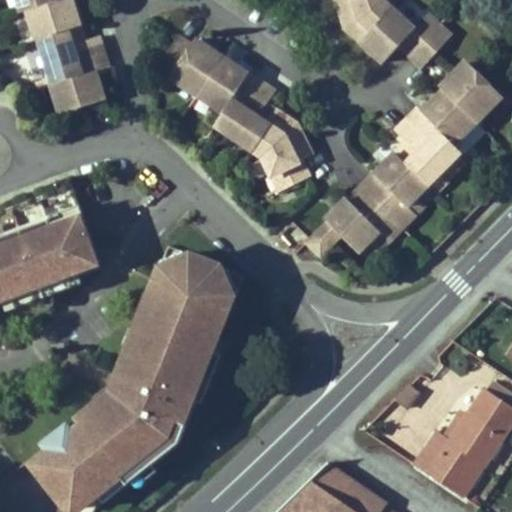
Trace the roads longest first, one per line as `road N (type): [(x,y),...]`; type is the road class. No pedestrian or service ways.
road 1 (residential): [(0,371),(24,363),(71,325),(195,189)]
road 2 (residential): [(314,0),(331,52),(331,69),(318,74),(199,0)]
road 3 (secondary): [(432,300),(320,410)]
road 4 (residential): [(432,300),(323,287),(281,270)]
road 5 (residential): [(305,425),(429,511)]
road 6 (residential): [(281,270),(320,410)]
road 7 (residential): [(130,141),(142,89),(129,0)]
road 8 (secondary): [(305,425),(217,511)]
